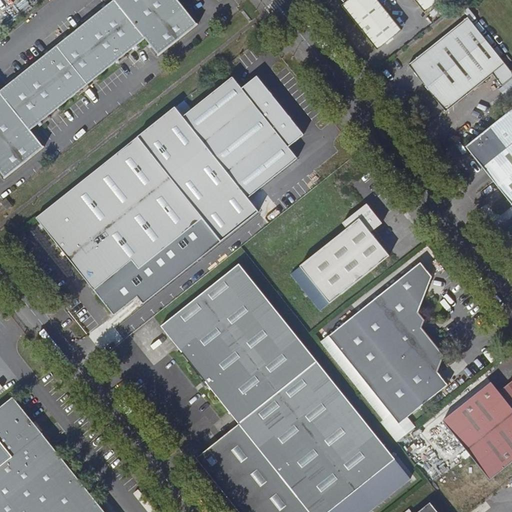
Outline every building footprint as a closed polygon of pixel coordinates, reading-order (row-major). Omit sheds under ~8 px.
[(113,0),(0,90),(0,171),(5,178),(43,147),(30,130),(87,84),(145,39),(159,56),(197,25),(177,0),(113,0)] [(342,0),(342,1),(345,4),(343,6),(378,50),(401,31),(376,0),(342,0)] [(416,0),(426,12),(440,0),(416,0)] [(503,86),(511,78),(511,72),(468,17),(409,65),(446,111),(493,74),(503,86)] [(143,303),(259,211),(248,198),(298,158),(289,147),(304,135),(258,76),(242,88),(233,77),(183,117),(176,107),(37,218),(114,315),(137,296),(143,303)] [(511,204),(511,110),(466,147),(511,204)] [(440,151),(470,126),(461,116),(431,141),(440,151)] [(6,198),(1,202),(7,209),(12,205),(6,198)] [(390,256),(387,252),(372,233),(371,232),(383,223),(367,204),(343,223),(347,229),(300,267),(301,267),(294,272),(300,280),(307,275),(322,294),(313,301),(320,310),(330,303),(390,256)] [(376,230),(372,233),(387,252),(391,249),(376,230)] [(432,277),(421,263),(329,336),(399,424),(448,385),(438,372),(445,355),(422,327),(425,320),(419,312),(432,277)] [(204,468),(247,434),(325,371),(317,361),(239,264),(162,326),(229,411),(239,424),(196,458),(204,468)] [(298,282),(300,280),(294,272),(291,274),(298,282)] [(325,371),(247,434),(204,468),(239,511),(369,511),(411,479),(395,459),(325,371)] [(511,381),(499,392),(491,383),(443,421),(490,480),(511,461),(511,381)] [(105,511),(67,464),(37,427),(33,423),(13,397),(0,407),(0,511),(105,511)] [(437,511),(430,503),(418,511),(437,511)]
